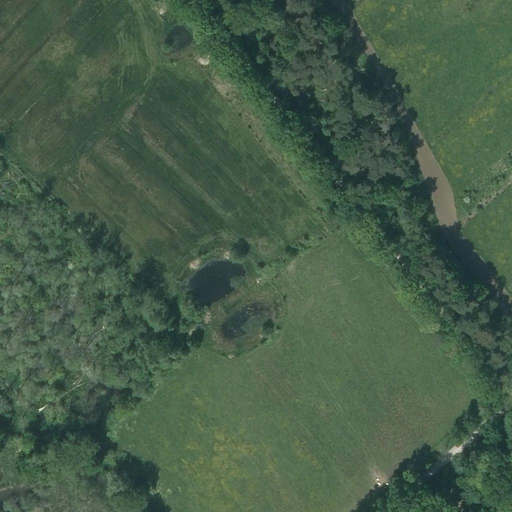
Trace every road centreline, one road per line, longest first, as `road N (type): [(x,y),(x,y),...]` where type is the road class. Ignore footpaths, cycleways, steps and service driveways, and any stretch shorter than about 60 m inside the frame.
road 1 (track): [(511,395),(195,0)]
road 2 (track): [(384,511),(511,396)]
